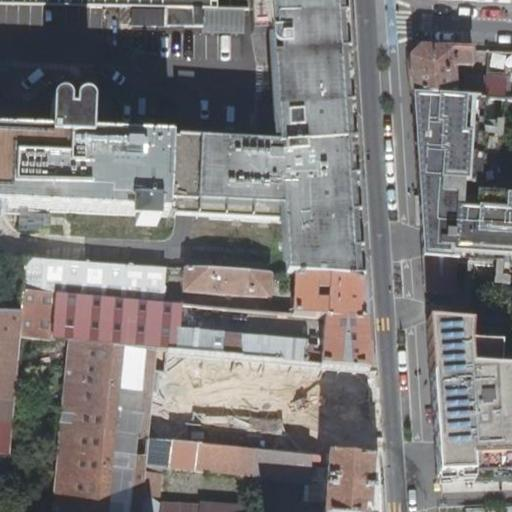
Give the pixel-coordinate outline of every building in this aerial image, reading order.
[(0,145),(0,211),(132,217),(131,226),(138,226),(139,226),(155,227),(160,227),(160,218),(168,218),(168,217),(286,210),(290,278),(296,278),(364,282),(362,237),(361,224),(349,224),(345,208),(351,207),(347,144),(356,143),(354,112),(352,93),(349,40),(346,0),(253,0),(254,11),(254,12),(254,34),(271,37),(277,146),(277,159),(171,156),(171,155),(93,153),(94,140),(95,112),(95,109),(93,106),(89,103),(87,102),(84,101),(81,102),(79,103),(76,105),(75,107),(75,115),(72,115),(72,111),(72,109),(71,106),(69,104),(66,103),(64,101),(60,101),(58,102),(55,104),(54,105),(52,107),(51,134),(50,147),(0,145)] [(0,0),(0,5),(217,10),(217,0),(0,0)] [(208,28),(209,11),(137,10),(137,27),(208,28)] [(472,66),(472,50),(445,49),(421,47),(411,58),(413,93),(457,96),(458,72),(463,72),(464,66),(472,66)] [(486,77),(485,98),(505,99),(508,52),(495,51),(487,51),(486,77)] [(465,78),(463,96),(476,97),(485,98),(486,77),(467,75),(465,78)] [(474,133),(475,118),(476,97),(463,96),(457,96),(413,93),(414,112),(417,156),(472,161),(474,133)] [(475,118),(474,133),(505,135),(505,121),(475,118)] [(0,145),(50,147),(51,134),(0,133),(0,145)] [(277,159),(277,146),(94,140),(93,153),(171,155),(171,156),(277,159)] [(349,224),(361,224),(358,179),(356,143),(347,144),(351,207),(345,208),(349,224)] [(441,180),(464,181),(470,182),(472,161),(417,156),(422,233),(424,269),(425,293),(455,295),(457,259),(495,262),(510,263),(511,263),(511,194),(477,192),(477,209),(454,207),(455,195),(440,193),(441,180)] [(477,209),(477,192),(463,192),(464,181),(441,180),(440,193),(455,195),(454,207),(477,209)] [(164,302),(165,270),(26,261),(23,292),(164,302)] [(510,263),(495,262),(493,287),(508,289),(510,263)] [(269,299),(271,276),(270,276),(187,271),(185,294),(269,299)] [(296,278),(293,317),(324,320),(367,323),(366,316),(366,303),(364,282),(296,278)] [(53,318),(55,296),(23,292),(21,314),(19,340),(51,343),(53,318)] [(178,329),(180,308),(55,296),(53,318),(178,329)] [(21,314),(0,313),(0,421),(10,422),(19,340),(21,314)] [(177,334),(178,329),(53,318),(51,343),(69,345),(167,353),(175,354),(177,334)] [(367,330),(367,323),(324,320),(322,356),(313,355),(314,347),(307,346),(177,334),(175,354),(370,371),(367,330)] [(502,329),(427,323),(437,478),(511,475),(511,372),(499,372),(502,329)] [(69,345),(53,511),(141,511),(143,499),(148,441),(152,397),(157,397),(159,375),(166,376),(167,353),(69,345)] [(152,397),(148,441),(376,462),(370,371),(175,354),(167,353),(166,376),(159,375),(157,397),(152,397)] [(143,499),(157,500),(159,500),(160,483),(156,477),(170,470),(271,478),(271,481),(309,484),(311,456),(148,441),(143,499)] [(379,511),(379,506),(376,462),(327,458),(326,479),(319,479),(319,489),(308,489),(308,505),(324,505),(323,511),(379,511)] [(161,511),(156,511),(157,500),(143,499),(141,511),(161,511)]
